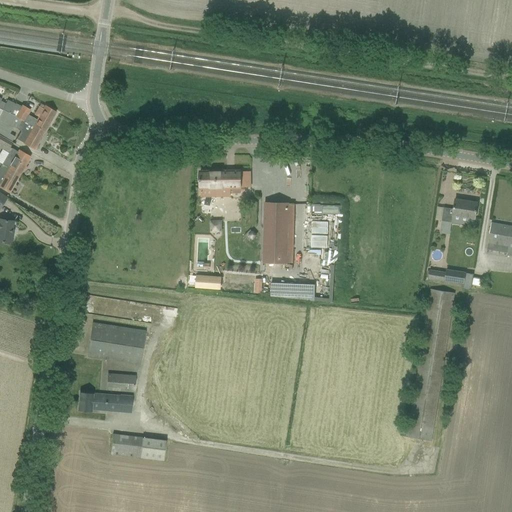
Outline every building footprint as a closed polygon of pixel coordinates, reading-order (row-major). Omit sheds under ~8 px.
[(6,104),(2,110),(4,111),(11,115),(16,104),(7,100),(6,104)] [(22,107),(16,117),(34,126),(44,132),(56,113),(45,106),(43,110),(40,108),(38,107),(34,114),(38,117),(37,120),(27,114),(30,110),(22,106),(22,107)] [(0,118),(0,135),(7,139),(10,134),(13,127),(21,131),(16,139),(26,145),(34,150),(44,132),(34,126),(16,117),(11,115),(4,111),(0,118)] [(0,148),(8,153),(11,148),(10,147),(12,143),(11,142),(7,139),(0,135),(0,148)] [(8,153),(2,164),(9,168),(20,174),(30,158),(21,153),(18,151),(17,152),(11,148),(8,153)] [(0,186),(10,192),(20,174),(9,168),(2,164),(0,167),(0,186)] [(240,172),(200,172),(200,197),(230,197),(230,193),(240,193),(240,172)] [(454,209),(444,208),(442,221),(451,222),(451,224),(459,225),(473,227),(475,219),(478,203),(455,199),(454,209)] [(263,263),(293,264),(295,203),(265,202),(263,263)] [(0,241),(11,244),(12,236),(11,236),(13,222),(0,219),(0,241)] [(222,219),(211,220),(211,231),(222,231),(222,219)] [(490,233),(487,250),(497,251),(508,253),(509,247),(511,247),(511,226),(491,223),(490,233)] [(463,289),(471,291),(474,274),(447,270),(446,274),(430,271),(429,278),(434,278),(433,283),(463,287),(463,289)] [(315,284),(270,282),(270,297),(314,299),(315,284)] [(408,437),(432,441),(455,293),(431,289),(408,437)] [(87,356),(141,364),(146,332),(92,323),(87,356)] [(106,390),(134,392),(135,376),(107,374),(106,390)] [(90,409),(131,412),(133,397),(121,396),(121,397),(91,394),(81,394),(79,410),(89,411),(90,411),(90,409)] [(110,454),(163,461),(166,441),(112,434),(110,454)]
